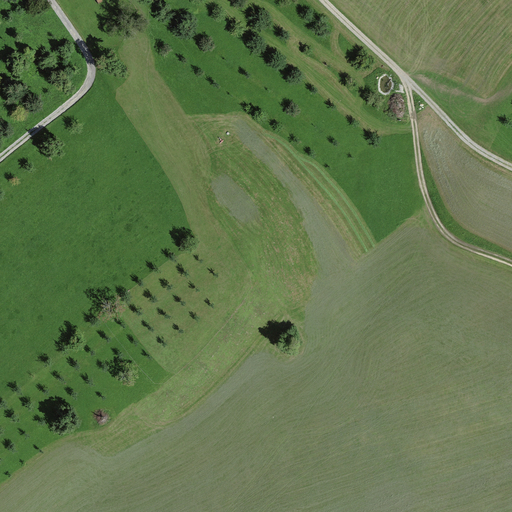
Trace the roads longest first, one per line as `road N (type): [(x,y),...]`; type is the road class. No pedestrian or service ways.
road 1 (track): [(511,166),(473,145),(323,0)]
road 2 (track): [(511,263),(454,245),(437,217),(422,186),(405,76)]
road 3 (track): [(56,0),(92,59),(69,96),(0,161)]
